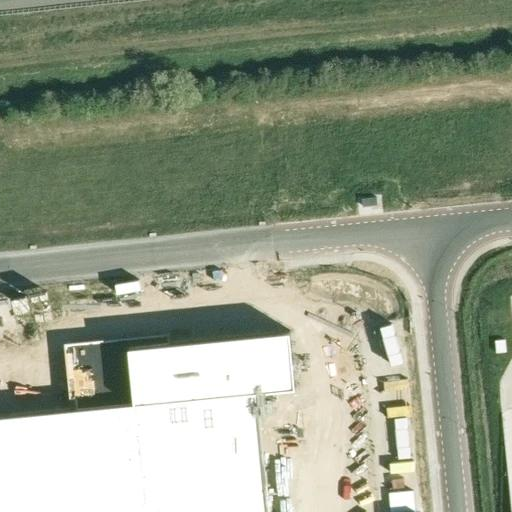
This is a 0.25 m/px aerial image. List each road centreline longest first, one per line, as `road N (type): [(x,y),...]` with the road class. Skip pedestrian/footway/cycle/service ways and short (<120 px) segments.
road 1 (unclassified): [(428,226),(0,269)]
road 2 (unclassified): [(458,511),(428,226)]
